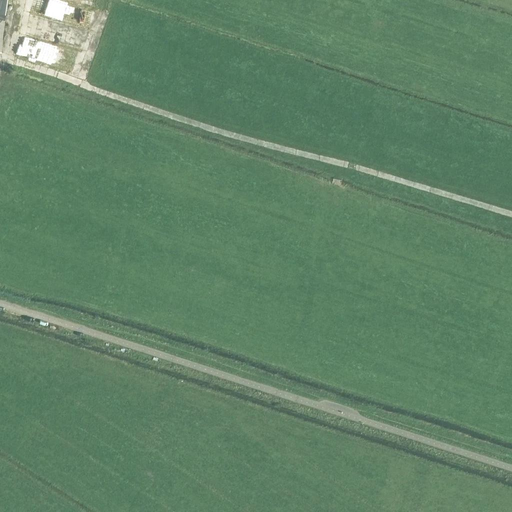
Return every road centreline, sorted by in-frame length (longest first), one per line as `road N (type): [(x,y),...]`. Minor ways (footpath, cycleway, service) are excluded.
road 1 (unclassified): [(511,468),(0,303)]
road 2 (track): [(16,61),(511,214)]
